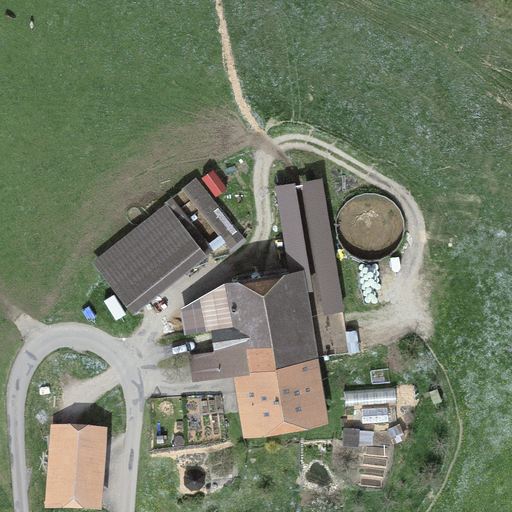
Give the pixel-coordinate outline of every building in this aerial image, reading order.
[(269,231),(220,169),(195,188),(244,250),(269,231)] [(174,202),(95,260),(138,318),(217,260),(174,202)] [(302,271),(230,282),(209,298),(220,375),(247,371),(255,424),(324,413),(302,271)] [(355,321),(328,328),(333,346),(360,339),(355,321)] [(107,432),(58,428),(52,503),(100,507),(107,432)]
